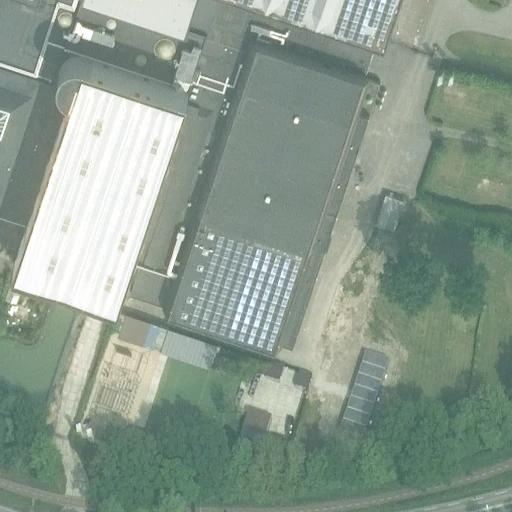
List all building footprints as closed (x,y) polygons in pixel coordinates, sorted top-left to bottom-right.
[(0,0),(0,206),(28,215),(13,263),(119,298),(122,290),(132,262),(140,265),(130,293),(293,347),(327,243),(337,213),(348,179),(369,116),(353,111),(365,76),(365,75),(367,68),(377,38),(385,40),(398,0),(0,0)] [(437,69),(435,90),(456,93),(459,72),(437,69)] [(475,76),(471,99),(493,102),(497,79),(475,76)] [(444,109),(446,96),(434,94),(432,107),(444,109)] [(473,103),(470,116),(483,119),(486,106),(473,103)] [(439,189),(444,176),(429,171),(425,183),(439,189)] [(385,194),(375,224),(394,230),(404,200),(385,194)] [(421,228),(425,212),(409,208),(405,223),(421,228)] [(375,252),(370,269),(393,276),(399,258),(375,252)] [(422,282),(424,271),(410,268),(407,279),(422,282)] [(345,318),(350,296),(328,291),(324,314),(345,318)] [(502,314),(511,314),(511,292),(503,292),(502,314)] [(452,300),(447,321),(466,327),(472,306),(452,300)] [(366,321),(366,341),(375,341),(375,321),(366,321)] [(431,358),(462,359),(463,336),(432,335),(431,358)] [(106,337),(103,347),(126,352),(128,343),(106,337)] [(353,354),(352,370),(373,371),(374,355),(353,354)] [(378,378),(388,378),(388,360),(378,360),(378,378)] [(272,367),(271,381),(289,382),(289,368),(272,367)] [(439,369),(438,386),(458,387),(459,370),(439,369)] [(434,371),(421,374),(425,390),(438,387),(434,371)] [(264,415),(282,416),(283,398),(265,397),(264,415)] [(345,407),(345,417),(363,417),(362,406),(345,407)] [(263,421),(261,432),(275,435),(278,425),(263,421)] [(309,441),(310,425),(291,424),(290,440),(309,441)]
